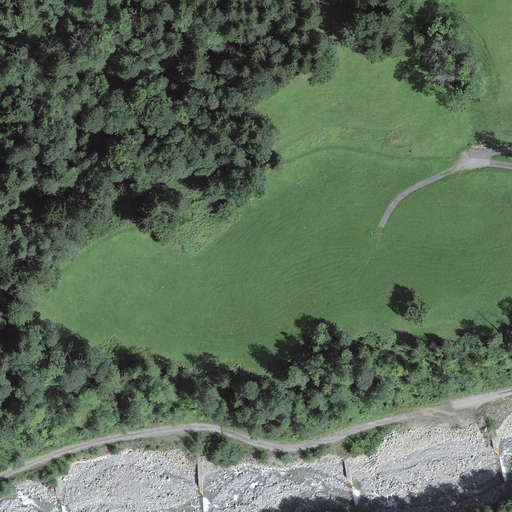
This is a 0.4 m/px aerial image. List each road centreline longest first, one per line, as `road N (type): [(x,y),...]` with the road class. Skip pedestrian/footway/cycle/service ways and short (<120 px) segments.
road 1 (track): [(511,165),(333,149),(307,154),(95,243),(15,316)]
road 2 (track): [(0,476),(62,452),(168,429),(306,444),(511,389)]
road 3 (track): [(377,234),(410,189),(511,150)]
